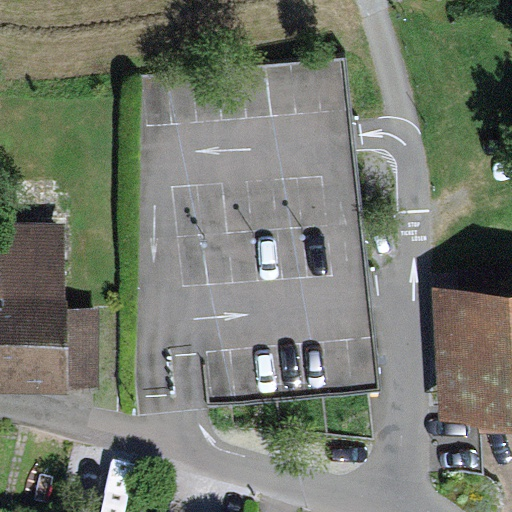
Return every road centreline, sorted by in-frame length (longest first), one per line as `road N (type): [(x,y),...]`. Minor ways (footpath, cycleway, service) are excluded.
road 1 (residential): [(415,511),(0,401)]
road 2 (track): [(406,138),(368,0)]
